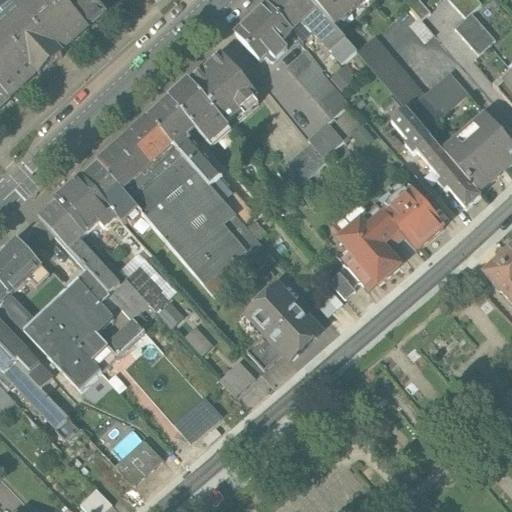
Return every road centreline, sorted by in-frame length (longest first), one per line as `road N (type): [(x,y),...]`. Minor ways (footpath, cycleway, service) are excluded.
road 1 (residential): [(511,202),(162,511)]
road 2 (secondary): [(216,0),(2,203)]
